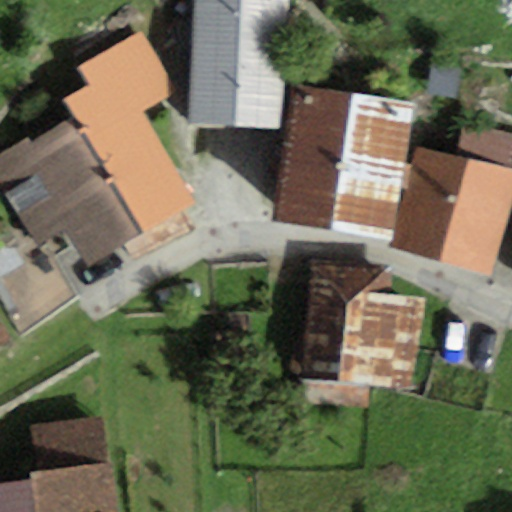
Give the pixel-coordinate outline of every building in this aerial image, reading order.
[(292,3),(260,0),(201,0),(186,133),(276,143),(292,3)] [(90,96),(61,112),(71,130),(136,251),(189,223),(136,126),(170,108),(140,52),(83,83),(90,96)] [(419,109),(305,86),(277,223),(391,246),(419,109)] [(71,130),(0,168),(0,186),(36,253),(62,241),(83,271),(136,251),(71,130)] [(511,181),(511,174),(424,151),(398,248),(487,272),(511,181)] [(403,278),(316,265),(298,389),(413,406),(427,311),(399,308),(403,278)] [(23,490),(0,492),(0,511),(112,511),(103,429),(17,438),(23,490)]
